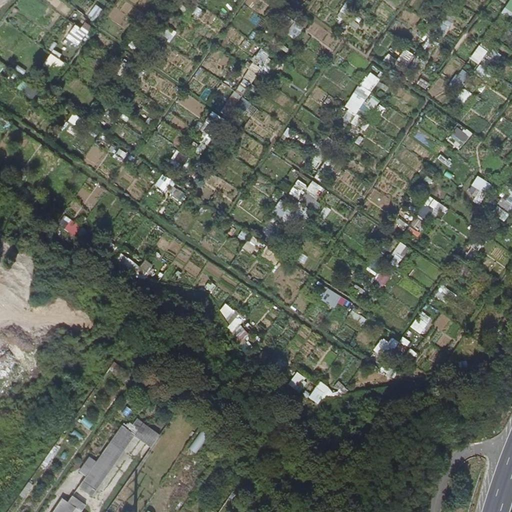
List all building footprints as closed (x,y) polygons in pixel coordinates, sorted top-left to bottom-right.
[(80,44),(87,30),(74,24),(67,38),(80,44)] [(481,44),(472,57),(481,63),(489,50),(481,44)] [(244,78),(253,83),(271,53),(262,48),(244,78)] [(44,64),(57,73),(65,61),(51,52),(44,64)] [(363,82),(372,90),(382,80),(373,72),(363,82)] [(346,107),(357,114),(368,96),(357,89),(346,107)] [(70,120),(80,126),(85,119),(74,112),(70,120)] [(460,126),(453,136),(465,144),(472,134),(460,126)] [(298,179),(291,195),(313,204),(320,186),(312,183),(311,184),(298,179)] [(500,203),(511,211),(511,190),(510,189),(500,203)] [(274,215),(291,221),(296,205),(279,200),(274,215)] [(75,234),(81,225),(72,220),(66,229),(75,234)] [(322,299),(336,307),(343,295),(329,287),(322,299)] [(241,323),(243,322),(232,302),(221,308),(245,352),(254,347),(241,323)] [(344,389),(341,387),(338,392),(322,380),(310,397),(320,404),(329,393),(337,399),(344,389)] [(130,435),(87,496),(91,499),(134,438),(152,449),(161,437),(139,422),(130,435)] [(79,491),(87,496),(130,435),(122,430),(95,468),(89,464),(79,477),(85,482),(79,491)] [(75,511),(82,503),(74,498),(67,507),(63,511),(75,511)] [(75,511),(83,511),(87,507),(82,503),(75,511)]
